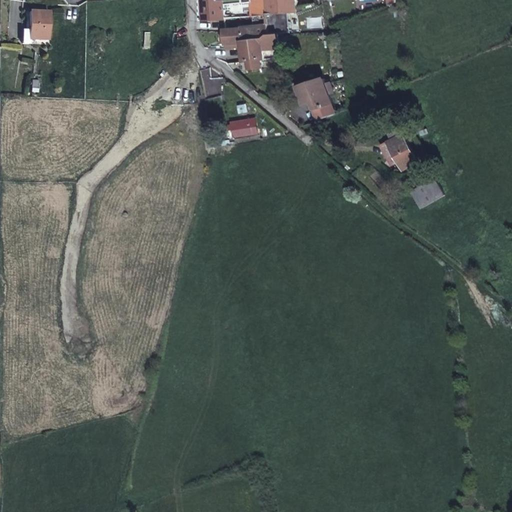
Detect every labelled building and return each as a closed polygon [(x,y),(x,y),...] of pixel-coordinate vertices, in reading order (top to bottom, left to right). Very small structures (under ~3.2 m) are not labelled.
[(204,0),(205,20),(217,20),(225,19),(226,19),(225,3),(249,1),(248,0),(204,0)] [(255,15),(268,15),(266,0),(254,0),(254,1),(255,15)] [(266,0),(268,15),(289,13),(298,13),(297,0),(266,0)] [(24,39),(47,40),(47,26),(47,13),(30,12),(29,30),(25,30),(24,39)] [(268,15),(268,25),(268,28),(270,35),(280,34),(290,33),(289,13),(268,15)] [(256,24),(268,23),(267,15),(255,17),(256,24)] [(225,46),(231,45),(231,50),(242,49),(242,45),(243,44),(245,62),(250,62),(251,67),(258,67),(258,61),(261,60),(264,60),(263,49),(263,41),(270,35),(268,28),(225,31),(225,46)] [(280,34),(270,35),(263,41),(263,49),(280,48),(280,43),(280,34)] [(98,42),(82,39),(75,63),(91,67),(98,42)] [(328,117),(333,115),(332,111),(334,110),(329,95),(326,85),(324,78),(299,86),(305,104),(310,102),(313,101),(319,120),(328,117)] [(326,85),(329,95),(334,92),(332,83),(326,85)] [(310,102),(316,122),(319,120),(313,101),(310,102)] [(248,104),(239,105),(240,114),(249,112),(248,104)] [(258,133),(256,119),(239,121),(233,122),(233,127),(232,127),(232,132),(234,131),(236,137),(258,133)] [(400,125),(388,131),(392,140),(383,145),(391,163),(392,166),(399,163),(403,170),(419,162),(400,125)] [(434,175),(411,188),(413,192),(436,179),(434,175)] [(436,179),(413,192),(415,196),(422,208),(445,195),(436,179)]
